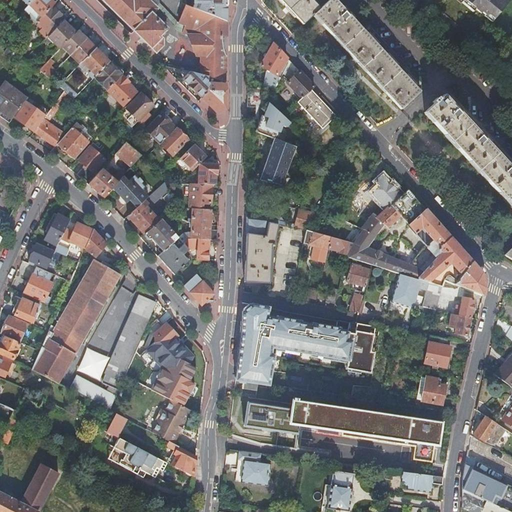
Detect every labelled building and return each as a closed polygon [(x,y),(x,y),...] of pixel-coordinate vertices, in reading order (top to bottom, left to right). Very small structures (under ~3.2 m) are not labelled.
[(32,0),(28,6),(25,10),(37,22),(51,7),(54,4),(49,0),(32,0)] [(102,0),(140,37),(143,40),(156,53),(163,46),(163,40),(162,38),(160,36),(164,32),(167,29),(152,14),(157,9),(148,0),(102,0)] [(183,0),(185,5),(194,9),(194,0),(183,0)] [(194,0),(194,9),(227,21),(227,0),(194,0)] [(278,0),(303,25),(313,15),(320,9),(310,0),(278,0)] [(329,0),(320,9),(313,15),(400,110),(419,92),(414,87),(415,86),(413,82),(410,84),(404,77),(395,66),(396,65),(393,62),(391,64),(385,57),(385,56),(376,46),(377,45),(374,41),(372,43),(366,36),(351,19),(347,14),(348,13),(346,10),(344,12),(340,8),(341,8),(333,0),(329,0)] [(495,20),(511,0),(510,0),(465,0),(465,1),(470,5),(468,8),(474,13),(476,10),(482,15),(483,13),(486,16),(490,16),(495,20)] [(194,9),(185,5),(179,23),(179,24),(185,26),(182,34),(182,35),(187,36),(196,57),(201,58),(200,76),(208,78),(225,82),(227,82),(226,57),(225,56),(225,54),(224,51),(223,48),(222,45),(222,41),(222,38),(225,38),(228,38),(228,21),(227,21),(194,9)] [(39,31),(46,39),(47,37),(63,21),(64,19),(51,7),(37,22),(37,23),(42,28),(39,31)] [(63,21),(47,37),(60,50),(62,47),(76,33),(70,27),(63,21)] [(62,47),(71,56),(86,40),(77,31),(76,33),(62,47)] [(86,40),(71,56),(80,65),(95,49),(86,40)] [(287,59),(273,44),(267,55),(265,58),(260,67),(267,71),(267,72),(266,72),(263,87),(274,89),(280,78),(280,77),(281,75),(278,74),(287,59)] [(80,65),(79,66),(86,73),(89,70),(91,72),(88,75),(93,80),(94,78),(96,77),(110,63),(107,61),(102,56),(95,49),(80,65)] [(310,91),(314,88),(306,80),(297,70),(288,60),(281,75),(280,77),(287,84),(302,99),(310,91)] [(116,70),(110,63),(96,77),(94,78),(107,91),(122,75),(121,75),(123,73),(118,69),(116,70)] [(39,71),(45,76),(48,79),(53,74),(55,72),(50,67),(46,64),(44,66),(39,71)] [(78,72),(70,77),(73,83),(82,79),(78,72)] [(200,76),(183,72),(180,74),(180,77),(202,98),(206,94),(208,78),(200,76)] [(129,83),(122,75),(107,91),(123,107),(137,93),(128,85),(129,83)] [(224,111),(225,82),(208,78),(206,94),(202,98),(203,99),(217,113),(224,111)] [(0,117),(3,119),(9,124),(14,118),(25,103),(27,99),(4,82),(0,87),(0,117)] [(63,83),(58,87),(64,92),(74,100),(77,96),(63,83)] [(259,108),(260,89),(247,88),(247,108),(247,105),(253,105),(253,108),(259,108)] [(268,102),(265,89),(260,89),(259,108),(265,113),(264,117),(261,116),(255,133),(262,136),(274,140),(276,141),(282,127),(285,128),(290,123),(267,103),(268,102)] [(302,99),(297,103),(322,129),(335,116),(310,91),(302,99)] [(143,125),(151,116),(147,112),(153,106),(141,95),(126,109),(132,115),(138,121),(139,120),(143,125)] [(511,208),(511,171),(511,170),(511,169),(511,168),(510,166),(509,167),(505,163),(486,143),(482,139),(483,137),(481,135),(479,136),(475,132),(476,132),(462,117),(461,117),(457,112),(459,111),(456,108),(454,110),(451,106),(443,96),(437,101),(436,99),(432,102),(433,104),(424,113),(511,208)] [(44,119),(45,117),(25,103),(14,118),(34,132),(44,119)] [(58,108),(55,104),(46,116),(50,119),(58,108)] [(159,144),(175,128),(161,114),(145,130),(159,144)] [(138,121),(132,115),(127,120),(133,126),(138,121)] [(44,119),(34,132),(53,146),(60,137),(59,136),(61,132),(50,124),(44,119)] [(75,124),(53,149),(56,151),(58,148),(65,154),(67,152),(67,153),(68,155),(71,158),(73,158),(74,159),(88,143),(78,134),(82,130),(83,131),(85,128),(82,126),(80,128),(75,124)] [(87,130),(85,128),(83,131),(82,130),(78,134),(88,143),(92,139),(85,132),(87,130)] [(188,141),(175,128),(159,144),(172,157),(188,141)] [(281,186),(295,148),(276,141),(274,140),(260,180),(281,186)] [(141,156),(126,143),(115,154),(131,167),(141,156)] [(206,158),(193,145),(179,159),(192,172),(199,164),(206,158)] [(93,173),(105,160),(90,147),(79,161),(93,173)] [(217,166),(199,164),(198,185),(215,186),(215,175),(216,175),(217,174),(218,173),(218,168),(217,166)] [(101,170),(87,185),(101,196),(103,198),(112,188),(123,176),(126,173),(122,169),(112,179),(101,170)] [(128,182),(123,176),(112,188),(126,204),(130,201),(137,208),(148,198),(141,190),(146,186),(136,175),(128,182)] [(371,193),(387,210),(402,196),(396,190),(396,188),(392,183),(389,183),(382,176),(375,182),(378,186),(371,193)] [(168,191),(165,183),(148,198),(137,208),(127,216),(144,235),(146,233),(159,222),(147,209),(168,191)] [(211,187),(190,186),(190,195),(189,207),(200,208),(201,204),(210,204),(211,187)] [(436,259),(425,246),(409,265),(367,248),(376,235),(375,234),(383,224),(388,228),(401,216),(409,225),(425,210),(416,199),(408,190),(402,196),(387,210),(378,219),(373,215),(361,229),(363,230),(362,232),(359,230),(354,237),(357,239),(353,245),(354,245),(349,256),(349,257),(371,265),(399,274),(418,280),(436,259)] [(275,206),(274,208),(278,210),(280,207),(281,208),(282,207),(281,207),(281,206),(281,205),(282,203),(281,202),(281,201),(280,200),(278,199),(276,198),(273,205),(275,206)] [(210,226),(210,211),(192,210),(191,225),(210,226)] [(306,232),(309,232),(318,216),(299,210),(295,225),(287,223),(286,226),(295,228),(306,231),(306,232)] [(436,259),(418,280),(428,283),(450,263),(461,275),(457,281),(450,276),(446,277),(444,280),(482,296),(485,287),(481,274),(467,257),(436,223),(425,210),(409,225),(407,226),(425,246),(436,259)] [(65,230),(69,222),(58,216),(45,241),(57,247),(64,233),(65,230)] [(166,216),(159,222),(146,233),(151,239),(159,248),(163,252),(183,234),(180,226),(178,232),(177,235),(176,236),(164,223),(168,219),(166,216)] [(246,234),(247,234),(265,237),(269,223),(272,224),(273,219),(269,218),(269,221),(246,218),(246,234)] [(273,246),(278,225),(272,224),(269,223),(265,237),(247,234),(245,257),(244,282),(269,284),(271,247),(273,247),(273,246)] [(64,233),(57,247),(54,252),(61,255),(65,257),(70,245),(69,245),(70,243),(82,247),(80,252),(83,253),(84,249),(92,231),(77,225),(73,233),(72,236),(64,233)] [(216,241),(217,231),(209,230),(210,226),(191,225),(191,233),(183,234),(184,239),(195,240),(197,240),(209,240),(216,241)] [(110,249),(92,230),(92,231),(84,249),(95,258),(103,248),(107,252),(110,249)] [(325,263),(328,250),(331,238),(309,232),(306,232),(303,244),(313,246),(315,247),(315,250),(313,249),(310,260),(325,263)] [(161,254),(157,257),(165,266),(174,276),(189,262),(183,255),(188,250),(184,239),(183,234),(163,252),(161,254)] [(339,253),(349,256),(354,245),(353,245),(331,238),(328,250),(339,252),(339,253)] [(195,240),(184,239),(188,250),(195,250),(195,240)] [(208,261),(209,240),(197,240),(196,260),(208,261)] [(54,252),(36,244),(27,264),(35,268),(44,272),(54,252)] [(511,247),(503,256),(511,261),(511,247)] [(44,272),(52,274),(61,255),(54,252),(44,272)] [(52,334),(48,332),(48,333),(39,353),(32,369),(32,370),(58,384),(118,276),(111,272),(100,265),(94,261),(52,334)] [(102,263),(100,265),(111,272),(112,269),(102,263)] [(365,288),(370,271),(351,266),(346,282),(365,288)] [(52,274),(44,272),(35,268),(28,282),(26,280),(24,285),(26,286),(22,294),(43,303),(46,296),(52,283),(51,283),(55,276),(52,274)] [(428,283),(418,280),(399,274),(391,301),(406,304),(413,306),(414,303),(423,305),(425,295),(417,293),(419,286),(427,288),(428,283)] [(189,292),(202,281),(197,276),(184,286),(189,292)] [(202,281),(189,292),(201,306),(213,301),(213,295),(214,294),(202,281)] [(435,311),(441,287),(428,283),(427,288),(425,295),(423,305),(422,308),(435,311)] [(318,290),(310,289),(308,298),(316,300),(318,290)] [(335,305),(338,290),(332,289),(331,289),(330,289),(329,290),(328,291),(325,302),(335,305)] [(358,313),(363,296),(354,294),(350,310),(350,312),(358,313)] [(103,384),(109,387),(119,391),(125,375),(130,364),(150,319),(156,304),(139,296),(101,383),(103,384)] [(454,315),(470,319),(472,313),(472,309),(474,301),(462,298),(460,307),(456,306),(454,315)] [(32,323),(39,307),(21,299),(18,306),(16,305),(12,313),(15,315),(15,316),(32,323)] [(236,374),(235,380),(270,385),(277,349),(348,361),(347,369),(370,373),(374,352),(370,352),(375,328),(358,325),(356,334),(268,320),(270,308),(250,304),(246,307),(242,311),(241,334),(240,343),(237,365),(236,374)] [(27,324),(9,315),(0,335),(2,336),(19,343),(27,324)] [(466,337),(470,319),(454,315),(452,315),(449,328),(455,330),(454,334),(466,337)] [(496,328),(511,342),(511,328),(498,319),(496,328)] [(190,363),(194,356),(165,325),(154,336),(158,340),(146,351),(165,371),(155,391),(171,399),(184,406),(196,382),(191,380),(197,367),(190,363)] [(12,361),(20,344),(19,343),(2,336),(0,339),(0,355),(11,360),(12,361)] [(447,340),(430,337),(424,363),(446,368),(450,348),(446,347),(447,340)] [(100,380),(109,357),(86,348),(77,371),(100,380)] [(511,387),(511,354),(494,375),(511,388),(511,387)] [(0,375),(4,377),(11,360),(0,355),(0,375)] [(77,376),(69,390),(101,406),(108,393),(107,392),(77,376)] [(426,379),(421,378),(416,401),(421,402),(426,379)] [(436,385),(437,380),(426,378),(426,379),(421,402),(442,406),(444,396),(445,397),(446,387),(436,385)] [(108,393),(101,406),(110,411),(116,397),(108,393)] [(158,422),(152,433),(168,442),(173,444),(174,442),(180,431),(184,423),(191,409),(184,406),(171,399),(164,412),(162,411),(160,412),(156,419),(157,421),(158,422)] [(292,403),(290,411),(248,405),(245,427),(296,435),(298,427),(347,434),(346,438),(414,448),(412,461),(431,463),(433,451),(437,452),(441,424),(297,403),(297,401),(294,401),(293,403),(292,403)] [(511,426),(511,404),(502,420),(511,426)] [(116,414),(107,432),(116,437),(125,419),(116,414)] [(505,431),(485,417),(474,434),(484,442),(495,447),(505,431)] [(17,422),(10,419),(6,430),(12,433),(17,422)] [(12,433),(6,430),(1,441),(7,444),(12,433)] [(164,461),(118,438),(114,447),(126,453),(122,460),(121,459),(119,464),(132,471),(132,472),(136,475),(139,470),(151,476),(156,468),(159,470),(164,461)] [(193,477),(196,456),(186,451),(176,446),(173,444),(168,442),(167,445),(170,447),(169,448),(175,452),(174,455),(176,456),(171,465),(193,477)] [(467,453),(465,464),(474,466),(476,452),(468,450),(467,453)] [(261,455),(239,452),(237,467),(243,468),(241,482),(267,486),(270,465),(260,463),(261,455)] [(38,511),(48,495),(58,474),(41,465),(20,504),(0,493),(0,511),(38,511)] [(462,490),(492,505),(496,495),(502,498),(507,485),(465,465),(462,480),(462,490)] [(346,511),(348,511),(353,475),(332,472),(327,509),(346,511)] [(440,478),(401,473),(400,483),(403,483),(406,488),(406,490),(430,494),(431,485),(442,487),(443,479),(440,478)] [(508,511),(492,505),(462,490),(462,509),(468,511),(508,511)]
